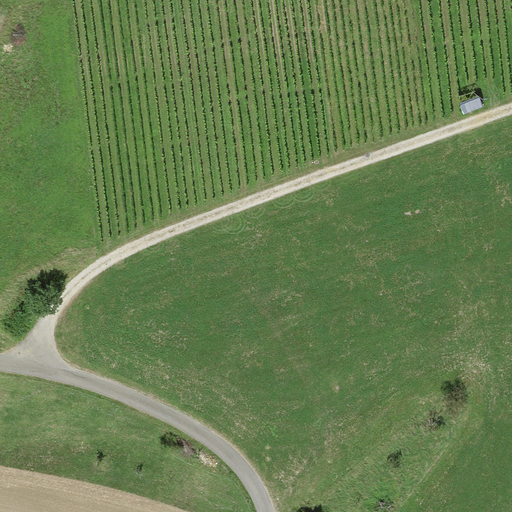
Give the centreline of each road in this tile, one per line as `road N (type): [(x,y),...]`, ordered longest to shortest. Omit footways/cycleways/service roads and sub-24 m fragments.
road 1 (track): [(35,373),(57,291),(100,259),(243,200),(511,108)]
road 2 (track): [(261,511),(257,494),(209,438),(140,402),(0,368)]
